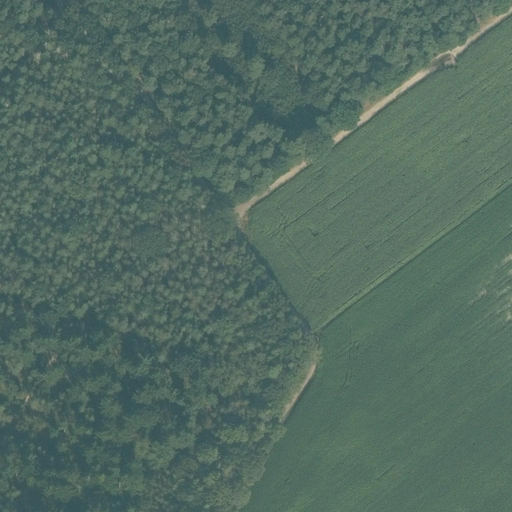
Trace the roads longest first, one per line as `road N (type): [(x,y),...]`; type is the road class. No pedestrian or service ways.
road 1 (track): [(227,218),(485,30)]
road 2 (track): [(0,304),(291,394)]
road 3 (track): [(72,0),(227,218)]
road 4 (track): [(291,394),(310,348),(227,218)]
road 5 (track): [(291,394),(218,511)]
road 6 (track): [(72,326),(0,443)]
